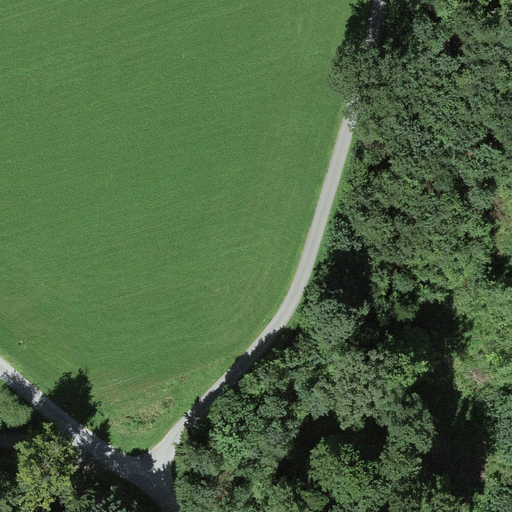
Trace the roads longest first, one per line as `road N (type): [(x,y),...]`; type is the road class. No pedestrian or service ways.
road 1 (track): [(136,467),(159,459),(289,311),(358,95),(379,0)]
road 2 (unclassified): [(136,467),(114,459),(0,365)]
road 3 (track): [(136,467),(0,501)]
